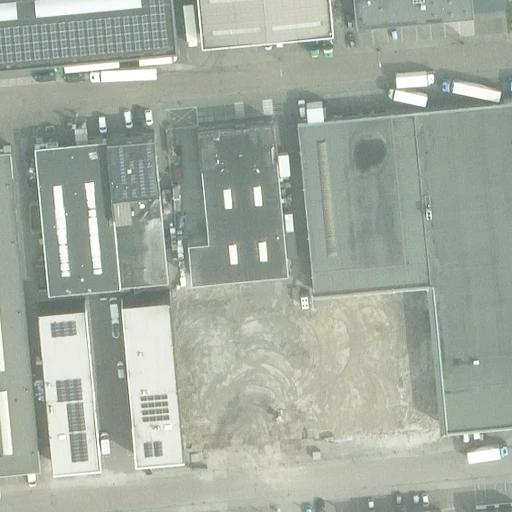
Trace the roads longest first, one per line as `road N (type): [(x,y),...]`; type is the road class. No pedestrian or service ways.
road 1 (unclassified): [(0,101),(511,49)]
road 2 (unclassified): [(511,465),(0,510)]
